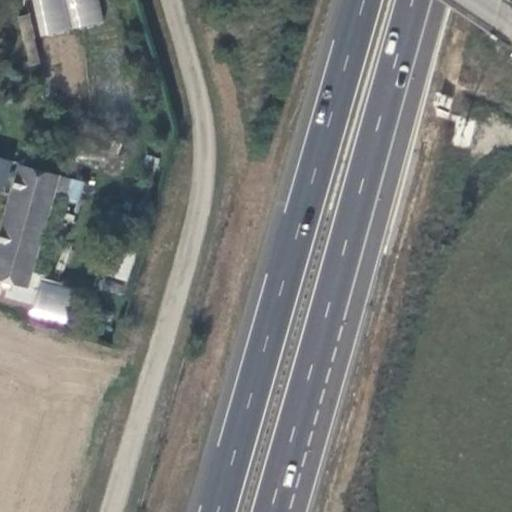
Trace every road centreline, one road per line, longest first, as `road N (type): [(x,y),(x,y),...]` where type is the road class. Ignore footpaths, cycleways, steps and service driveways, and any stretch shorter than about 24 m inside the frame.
road 1 (trunk): [(363,0),(216,511)]
road 2 (trunk): [(269,511),(415,0)]
road 3 (unclassified): [(111,511),(199,216),(205,165),(170,0)]
